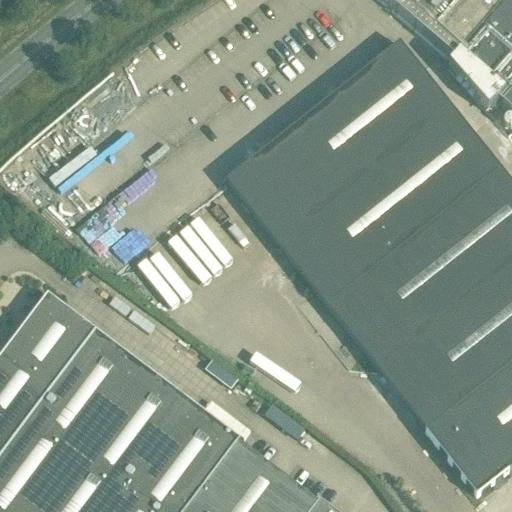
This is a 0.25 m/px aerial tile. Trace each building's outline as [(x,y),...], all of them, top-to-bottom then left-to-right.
[(511,0),(378,0),(454,66),(448,71),(487,116),(497,107),(511,118),(511,0)] [(476,500),(511,470),(511,189),(399,48),(226,186),(327,312),(358,287),(408,350),(377,375),(476,500)] [(0,511),(327,511),(239,445),(240,444),(47,299),(0,361),(0,511)] [(183,336),(176,348),(193,358),(200,346),(183,336)] [(249,409),(255,414),(260,407),(254,403),(249,409)]
